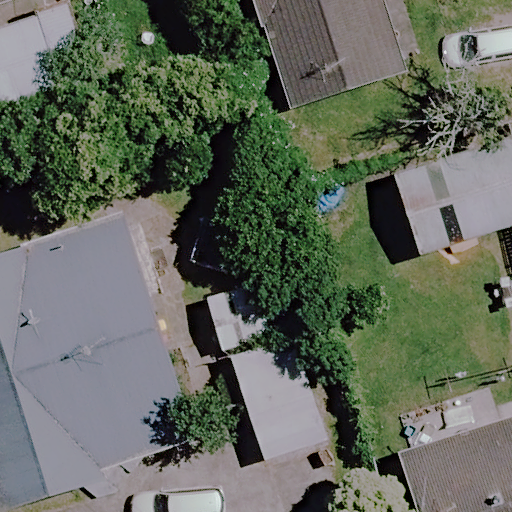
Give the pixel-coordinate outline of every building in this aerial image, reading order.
[(0,0),(0,103),(84,75),(58,0),(0,0)] [(244,0),(282,119),(402,81),(375,0),(244,0)] [(386,180),(411,265),(511,235),(511,182),(501,146),(386,180)] [(0,511),(14,511),(198,448),(118,216),(0,256),(0,511)] [(325,450),(272,281),(203,303),(256,472),(325,450)] [(511,511),(511,430),(397,469),(411,511),(511,511)]
